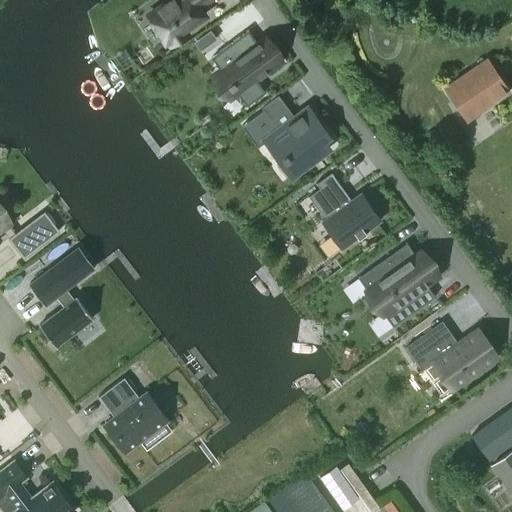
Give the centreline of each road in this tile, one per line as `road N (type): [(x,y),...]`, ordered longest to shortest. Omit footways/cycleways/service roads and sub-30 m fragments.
road 1 (residential): [(511,342),(264,0)]
road 2 (residential): [(123,511),(0,351)]
road 3 (residential): [(436,511),(415,480),(423,439),(511,377)]
